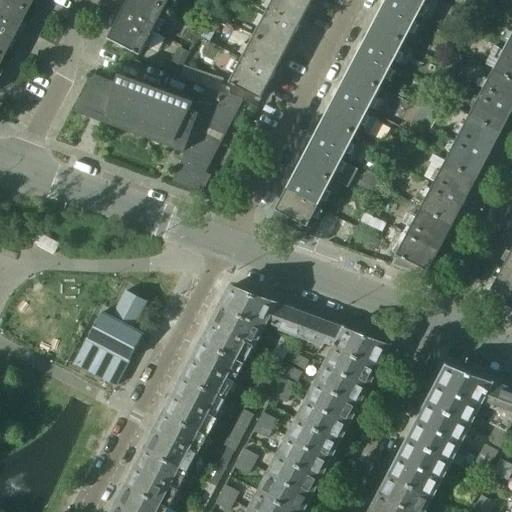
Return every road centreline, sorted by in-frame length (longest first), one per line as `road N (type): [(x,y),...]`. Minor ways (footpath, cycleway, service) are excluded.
road 1 (residential): [(82,511),(225,241)]
road 2 (residential): [(225,241),(352,0)]
road 3 (residential): [(442,324),(225,241)]
road 4 (residential): [(225,241),(21,167)]
road 5 (residential): [(342,511),(442,324)]
road 6 (residential): [(21,167),(67,69),(88,0)]
road 7 (residential): [(442,324),(511,188)]
